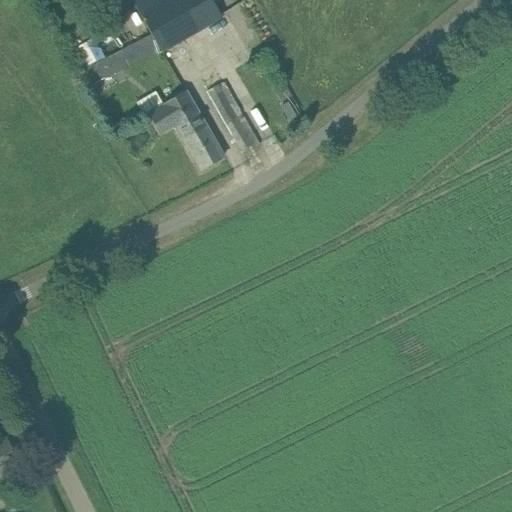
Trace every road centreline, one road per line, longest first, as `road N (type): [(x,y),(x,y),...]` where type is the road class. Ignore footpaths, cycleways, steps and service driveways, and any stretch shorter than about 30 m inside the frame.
road 1 (unclassified): [(0,305),(259,182),(485,0)]
road 2 (unclassified): [(84,511),(0,341)]
